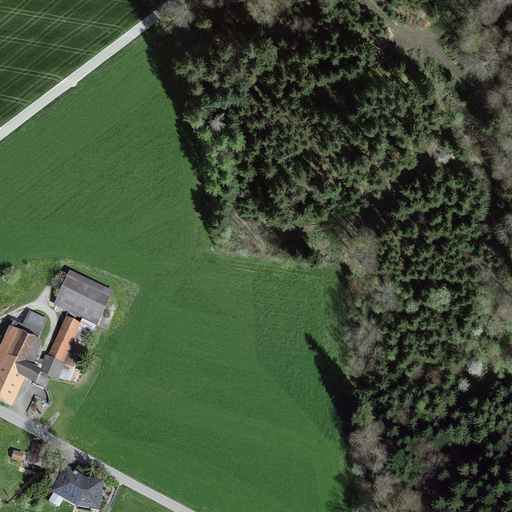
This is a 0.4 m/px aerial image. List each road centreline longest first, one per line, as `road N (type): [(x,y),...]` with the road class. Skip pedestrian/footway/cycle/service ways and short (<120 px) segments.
road 1 (unclassified): [(0,134),(176,0)]
road 2 (unclassified): [(0,411),(185,511)]
